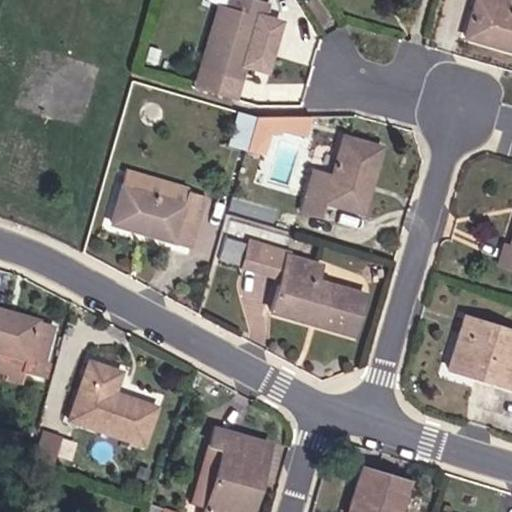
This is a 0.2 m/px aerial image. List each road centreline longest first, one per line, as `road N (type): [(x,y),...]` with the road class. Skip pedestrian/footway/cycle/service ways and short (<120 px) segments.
road 1 (residential): [(319,409),(27,247),(0,240)]
road 2 (residential): [(371,421),(461,104)]
road 3 (residential): [(511,465),(371,421)]
